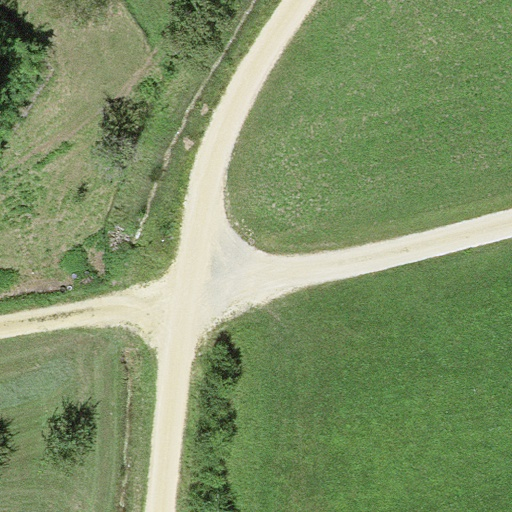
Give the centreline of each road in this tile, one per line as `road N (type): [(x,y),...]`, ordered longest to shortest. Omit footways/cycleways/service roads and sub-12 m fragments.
road 1 (track): [(511,221),(181,296)]
road 2 (track): [(181,296),(229,100),(301,0)]
road 3 (track): [(163,511),(181,296)]
road 4 (track): [(0,326),(181,296)]
